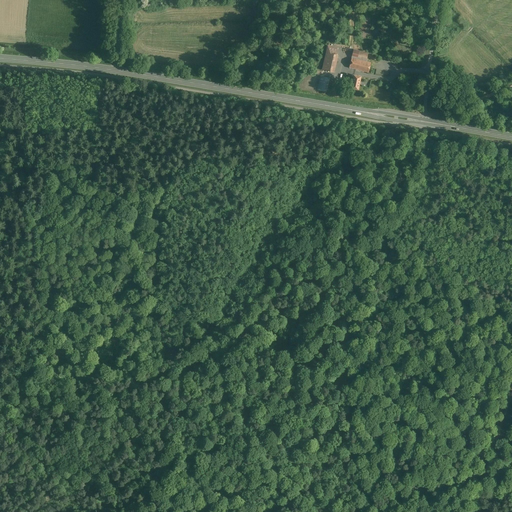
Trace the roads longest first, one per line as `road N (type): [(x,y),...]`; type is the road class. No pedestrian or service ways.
road 1 (track): [(151,511),(190,388),(238,278),(318,169),(394,125)]
road 2 (primary): [(423,121),(0,58)]
road 3 (track): [(137,511),(164,159)]
road 4 (track): [(44,145),(35,359),(0,390)]
road 5 (track): [(134,511),(82,466),(24,449),(0,415)]
